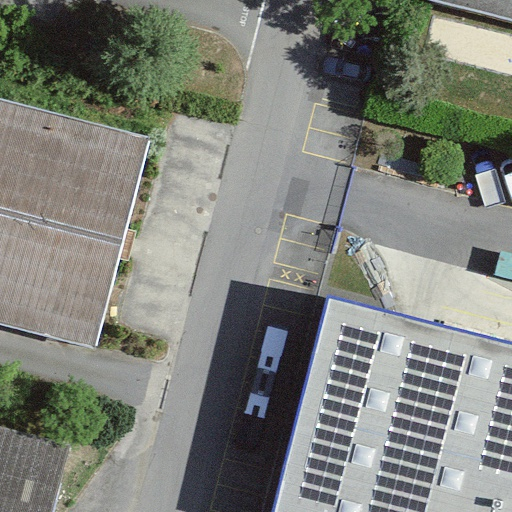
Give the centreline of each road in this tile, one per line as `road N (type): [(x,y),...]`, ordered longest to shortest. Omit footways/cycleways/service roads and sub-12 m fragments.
road 1 (unclassified): [(172,511),(303,0)]
road 2 (unknown): [(511,242),(258,179)]
